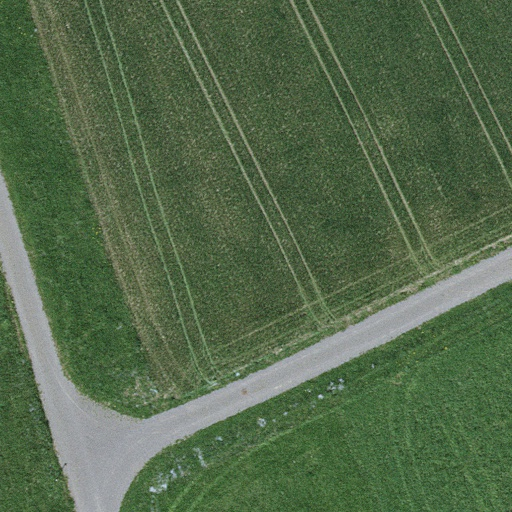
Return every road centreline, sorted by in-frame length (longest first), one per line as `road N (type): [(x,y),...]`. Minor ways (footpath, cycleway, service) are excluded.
road 1 (track): [(88,463),(511,256)]
road 2 (track): [(0,188),(88,463)]
